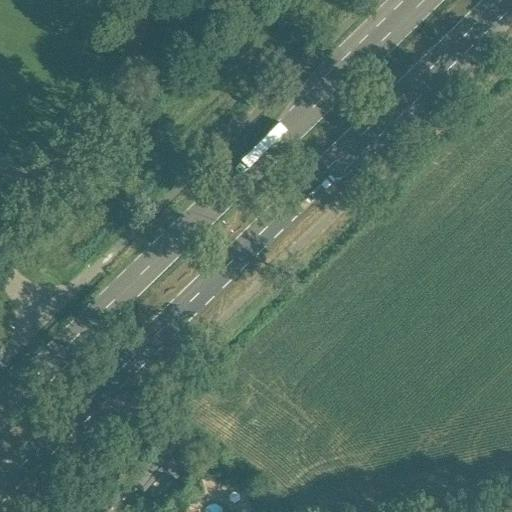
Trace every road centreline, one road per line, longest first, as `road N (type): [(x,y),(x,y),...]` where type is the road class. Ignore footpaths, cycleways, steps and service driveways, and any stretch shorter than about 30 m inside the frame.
road 1 (primary): [(0,479),(496,0)]
road 2 (primary): [(430,0),(0,416)]
